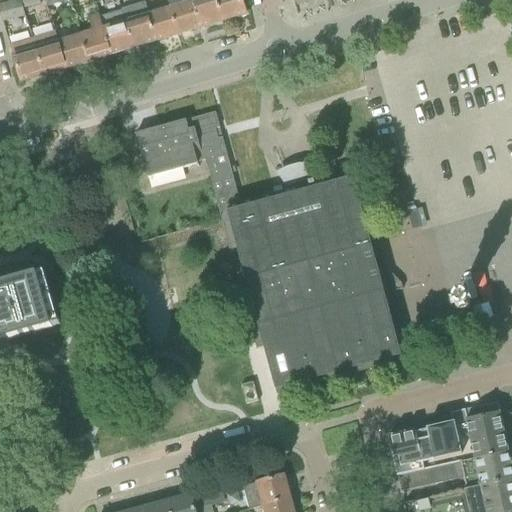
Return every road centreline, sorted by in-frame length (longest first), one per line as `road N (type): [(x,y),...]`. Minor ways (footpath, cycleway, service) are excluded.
road 1 (residential): [(54,502),(292,437),(320,511)]
road 2 (unclassified): [(6,136),(276,54)]
road 3 (residential): [(389,511),(366,416),(511,373)]
road 4 (unclassified): [(276,54),(450,0)]
